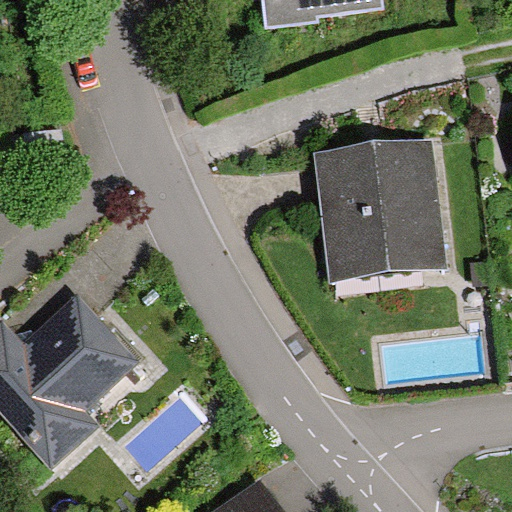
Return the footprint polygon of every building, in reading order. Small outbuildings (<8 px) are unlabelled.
[(270,0),(271,8),(354,0),(270,0)] [(438,131),(321,142),(333,263),(450,251),(438,131)] [(60,135),(24,139),(27,162),(63,157),(60,135)] [(31,333),(10,311),(0,319),(0,395),(58,458),(101,418),(89,405),(145,353),(82,286),(31,333)] [(278,511),(256,477),(199,511),(278,511)]
